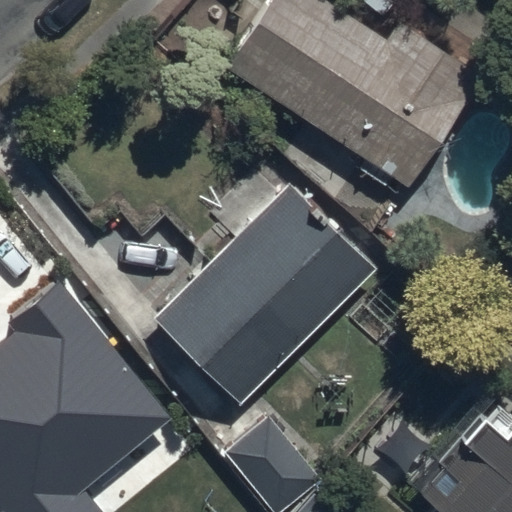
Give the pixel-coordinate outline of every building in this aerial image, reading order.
[(323,0),(269,0),(225,69),(364,159),(357,169),(382,186),(391,173),(406,183),(458,102),(462,104),(479,77),(393,21),(382,38),(323,0)] [(409,0),(370,0),(394,19),(409,0)] [(240,398),(370,264),(283,179),(153,312),(240,398)] [(105,511),(83,485),(170,415),(57,277),(7,317),(14,326),(0,337),(0,511),(105,511)] [(511,511),(511,418),(504,428),(479,408),(411,490),(437,511),(511,511)] [(224,451),(274,511),(281,511),(321,480),(268,415),(224,451)] [(301,511),(337,511),(316,494),(301,511)]
